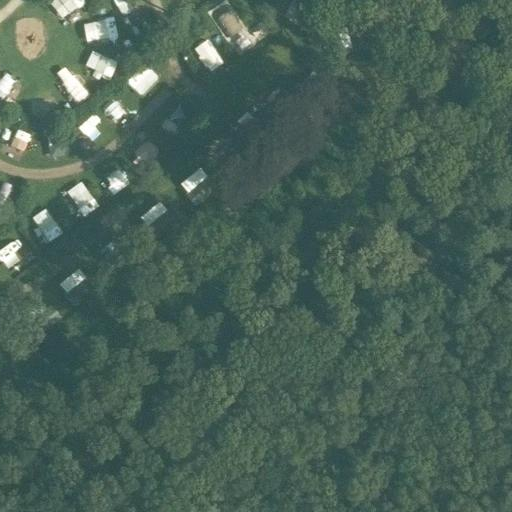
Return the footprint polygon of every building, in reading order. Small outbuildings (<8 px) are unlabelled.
[(212,173),(185,195),(195,206),(221,185),(212,173)] [(172,207),(145,229),(155,241),(182,219),(172,207)] [(131,240),(105,262),(114,274),(141,252),(131,240)] [(90,274),(64,296),(73,307),(100,286),(90,274)] [(50,306),(24,328),(33,340),(60,318),(50,306)]
